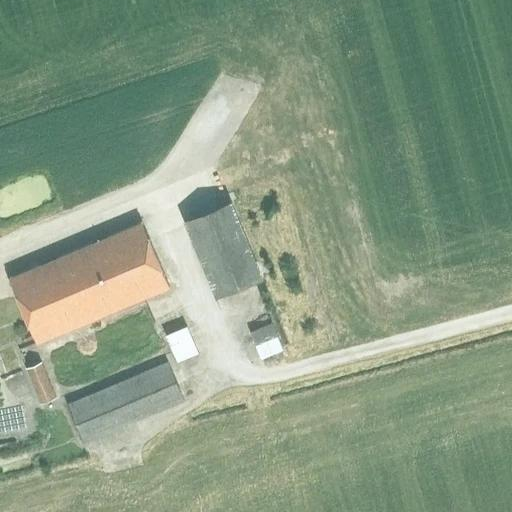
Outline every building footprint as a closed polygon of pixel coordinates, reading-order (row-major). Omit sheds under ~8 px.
[(231,198),(184,218),(183,218),(215,295),(263,275),(231,198)] [(143,221),(10,276),(37,342),(170,286),(143,221)] [(254,333),(277,327),(273,311),(250,317),(254,333)] [(197,351),(187,325),(166,333),(176,359),(197,351)] [(278,335),(257,343),(262,356),(283,347),(278,335)] [(183,398),(167,360),(67,403),(84,441),(183,398)] [(27,367),(43,404),(57,398),(41,361),(27,367)]
